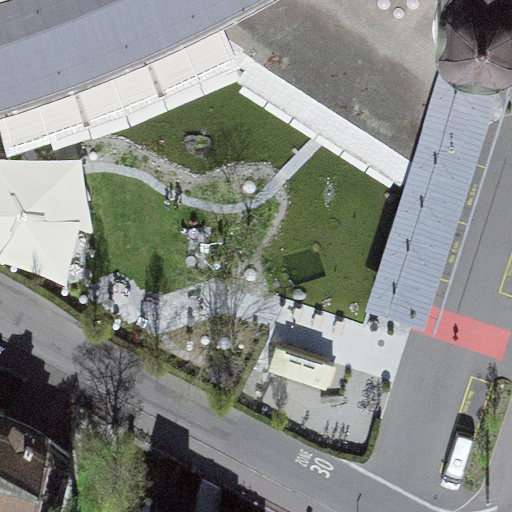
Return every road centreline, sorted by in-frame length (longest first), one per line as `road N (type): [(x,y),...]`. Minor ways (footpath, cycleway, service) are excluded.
road 1 (unknown): [(0,156),(174,264),(255,292),(298,292),(329,276),(341,243),(339,213),(320,180),(237,129),(173,76),(126,0)]
road 2 (residential): [(388,511),(0,305)]
